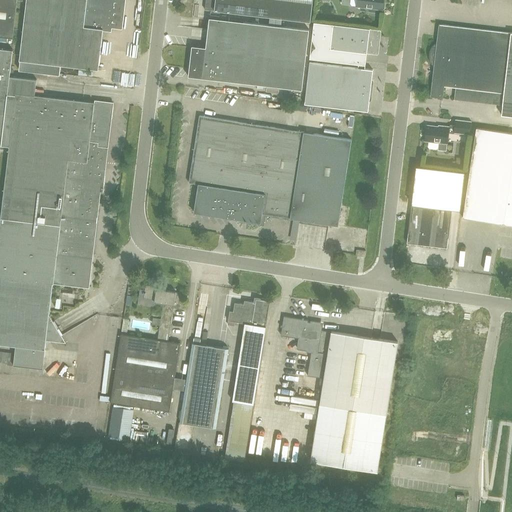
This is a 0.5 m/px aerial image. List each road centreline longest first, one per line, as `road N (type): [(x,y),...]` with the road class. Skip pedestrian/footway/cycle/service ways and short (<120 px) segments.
road 1 (unclassified): [(162,0),(135,219),(141,238),(156,250),(380,284)]
road 2 (unclassified): [(380,284),(415,0)]
road 3 (unclassified): [(498,304),(475,488)]
